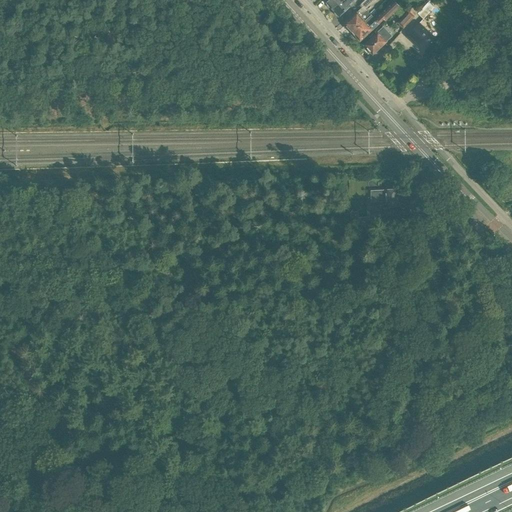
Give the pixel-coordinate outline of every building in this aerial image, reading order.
[(333,10),(342,0),(329,0),(326,3),(333,10)] [(350,5),(355,0),(342,0),(333,10),(339,17),(350,6),(350,5)] [(363,7),(344,24),(352,32),(364,21),(370,17),(371,15),(366,9),(375,0),(365,0),(361,4),(363,7)] [(364,21),(352,32),(360,41),(373,29),(379,24),(379,23),(383,19),(385,21),(400,7),(394,1),(375,19),(371,15),(370,17),(364,21)] [(423,19),(434,8),(428,2),(417,14),(423,19)] [(403,29),(415,17),(408,10),(397,23),(403,29)] [(424,52),(436,39),(420,23),(407,36),(424,52)] [(460,35),(466,30),(460,24),(454,29),(460,35)] [(373,54),(386,42),(392,37),(384,28),(365,45),(373,54)] [(372,202),(386,201),(386,207),(398,207),(398,206),(403,206),(411,206),(410,190),(402,190),(402,191),(398,191),(398,189),(371,190),(372,202)]
